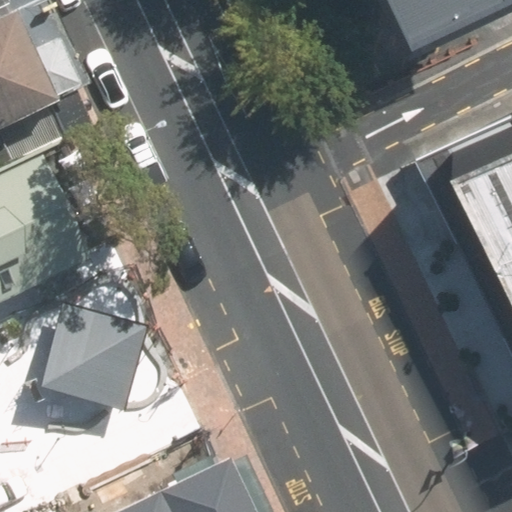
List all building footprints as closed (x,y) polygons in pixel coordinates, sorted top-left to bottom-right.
[(403,0),(410,14),(441,0),(403,0)] [(0,131),(60,104),(14,5),(0,11),(0,131)] [(511,133),(474,152),(511,227),(511,133)] [(36,158),(0,175),(0,297),(83,259),(36,158)] [(43,384),(125,408),(149,329),(68,304),(43,384)] [(257,511),(231,455),(117,511),(257,511)]
